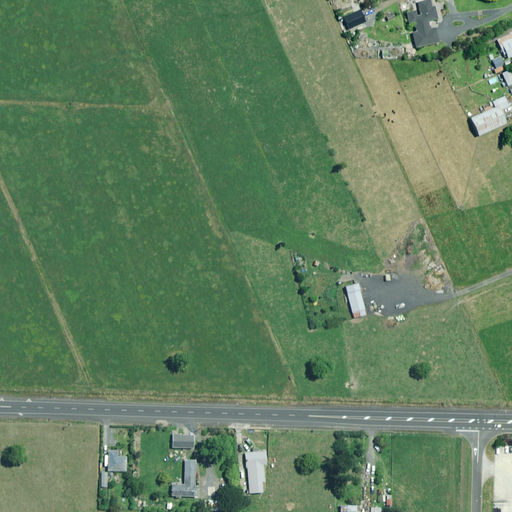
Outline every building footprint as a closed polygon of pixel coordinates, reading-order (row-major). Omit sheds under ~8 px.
[(431,6),(429,0),(427,0),(416,2),(419,15),(416,16),(415,9),(405,11),(408,24),(414,23),(415,32),(411,33),(414,48),(437,43),(434,28),(429,29),(428,21),(437,19),(434,6),(431,6)] [(503,59),(507,57),(507,58),(511,56),(511,32),(496,40),(499,46),(501,45),(502,47),(499,49),(503,59)] [(503,65),(499,57),(491,60),(495,69),(503,65)] [(511,83),(511,78),(509,71),(501,74),(507,86),(511,83)] [(509,106),(504,96),(492,102),(495,108),(470,119),(478,136),(506,123),(500,110),(509,106)] [(364,307),(354,274),(341,278),(351,310),(364,307)] [(193,435),(172,434),(171,447),(193,448),(193,435)] [(252,448),(252,453),(245,453),(246,468),(247,468),(249,494),(262,493),(261,482),(264,482),(263,465),(266,464),(265,452),(259,452),(259,448),(252,448)] [(117,451),(108,451),(108,471),(125,471),(125,457),(116,457),(117,451)] [(171,496),(175,496),(175,498),(181,499),(181,496),(196,497),(197,487),(194,486),(195,461),(183,460),(183,465),(184,465),(184,484),(172,484),(171,496)]
